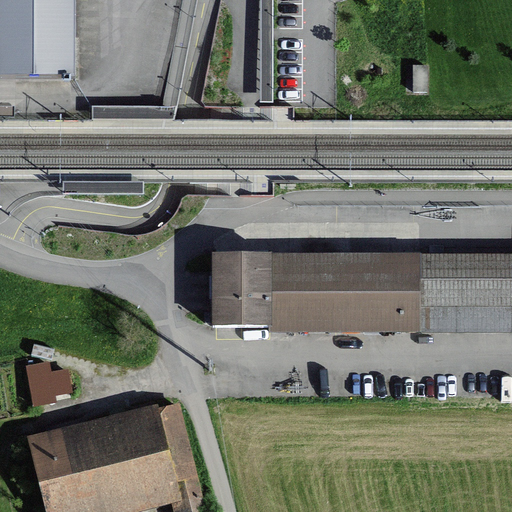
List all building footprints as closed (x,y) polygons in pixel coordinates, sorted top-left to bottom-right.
[(0,0),(0,81),(76,81),(76,0),(0,0)] [(261,0),(262,105),(273,105),(272,0),(261,0)] [(414,95),(429,95),(428,66),(414,67),(414,95)] [(92,108),(92,121),(174,121),(174,109),(92,108)] [(64,197),(144,197),(144,184),(64,184),(64,197)] [(511,255),(269,257),(269,330),(269,334),(511,333),(511,255)] [(212,331),(269,330),(269,257),(212,257),(212,331)] [(48,363),(27,367),(34,409),(70,402),(69,394),(72,394),(68,370),(50,373),(48,363)] [(147,511),(171,506),(172,511),(206,511),(180,406),(159,411),(158,406),(26,439),(44,511),(147,511)]
